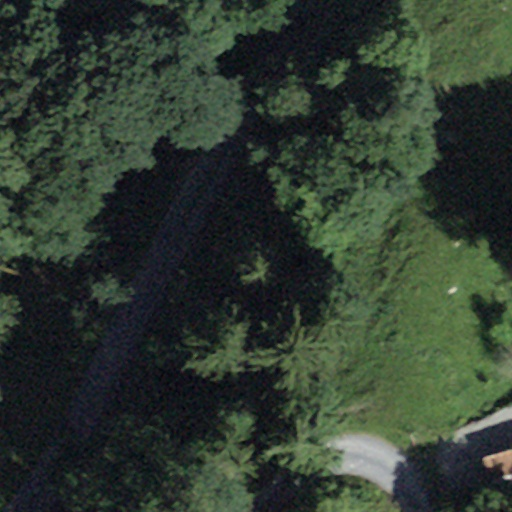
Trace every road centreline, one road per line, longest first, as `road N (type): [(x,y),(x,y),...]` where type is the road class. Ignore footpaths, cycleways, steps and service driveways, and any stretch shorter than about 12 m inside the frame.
road 1 (unclassified): [(297,0),(68,434),(16,511)]
road 2 (track): [(423,511),(392,471),(371,455),(341,449),(305,461),(259,511)]
